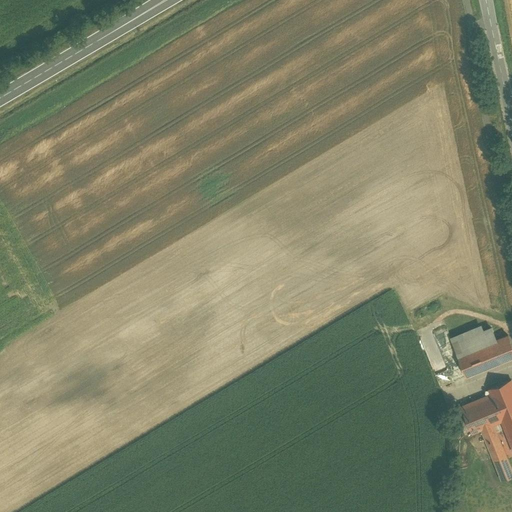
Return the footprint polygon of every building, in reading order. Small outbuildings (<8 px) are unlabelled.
[(458,356),(495,341),(490,328),(481,332),(479,326),(450,338),(458,356)] [(466,376),(511,357),(511,344),(508,335),(495,341),(458,356),(466,376)] [(511,383),(511,380),(489,389),(491,394),(461,407),(472,433),(482,429),(503,481),(511,476),(511,472),(496,432),(493,424),(498,422),(502,421),(511,416),(511,383)] [(511,416),(502,421),(511,446),(511,416)] [(498,422),(493,424),(496,432),(501,430),(498,422)]
